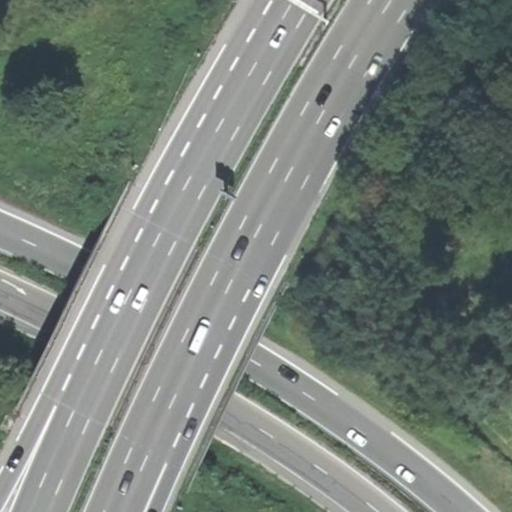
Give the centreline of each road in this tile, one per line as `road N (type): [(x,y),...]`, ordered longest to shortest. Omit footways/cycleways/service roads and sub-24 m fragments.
road 1 (trunk): [(451,511),(318,398),(179,312),(0,230)]
road 2 (trunk): [(139,450),(232,256),(376,0)]
road 3 (trunk): [(301,0),(76,416)]
road 4 (trunk): [(0,289),(155,363),(380,511)]
